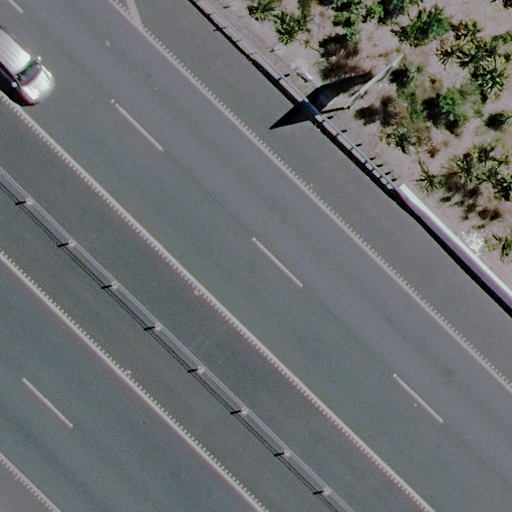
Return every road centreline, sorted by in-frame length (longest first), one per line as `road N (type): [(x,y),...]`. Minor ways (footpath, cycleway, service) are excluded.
road 1 (motorway): [(56,0),(318,266),(511,443)]
road 2 (motorway): [(200,511),(0,319)]
